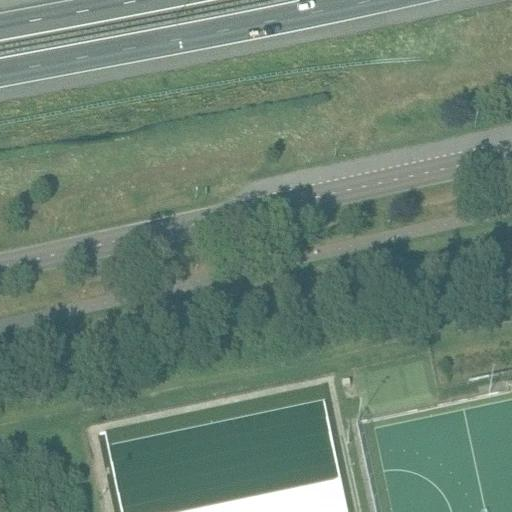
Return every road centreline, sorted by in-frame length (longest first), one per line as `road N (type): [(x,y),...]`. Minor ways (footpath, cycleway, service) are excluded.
road 1 (secondary): [(0,266),(511,155)]
road 2 (motorway): [(0,75),(381,0)]
road 3 (motorway): [(143,0),(0,26)]
